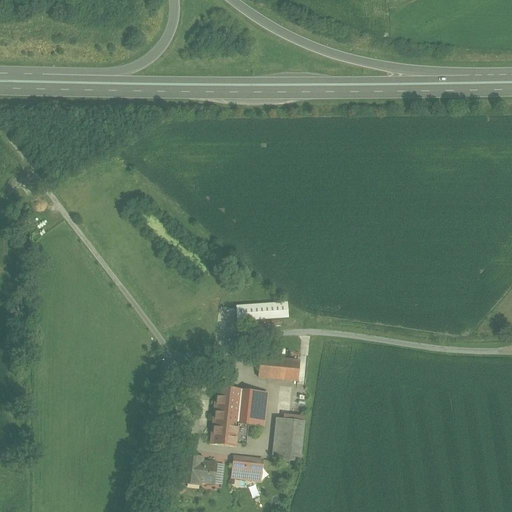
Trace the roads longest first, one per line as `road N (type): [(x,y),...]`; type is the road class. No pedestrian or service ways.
road 1 (unclassified): [(119,511),(155,374),(171,351),(312,323),(511,340)]
road 2 (trunk): [(466,81),(79,81)]
road 3 (trunk): [(466,81),(373,67),(303,41),(233,0)]
road 4 (trunk): [(173,0),(166,38),(152,54),(79,81)]
